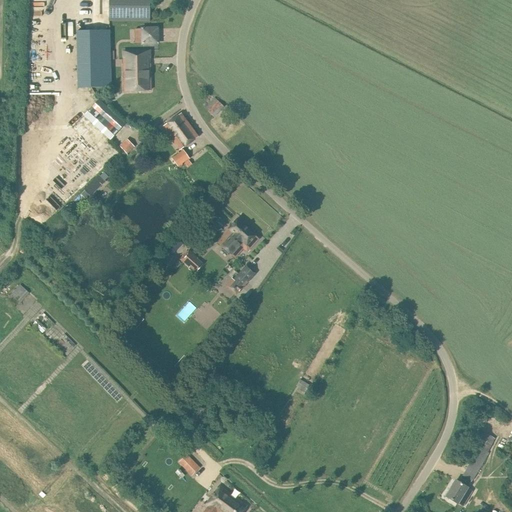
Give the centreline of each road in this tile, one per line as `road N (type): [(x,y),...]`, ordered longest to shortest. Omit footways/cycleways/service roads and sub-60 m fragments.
road 1 (tertiary): [(396,511),(443,437),(452,377),(423,328),(201,127),(181,70),(197,0)]
road 2 (unknown): [(223,461),(262,498),(292,482),(321,479),(386,511)]
road 3 (track): [(0,400),(120,511)]
road 4 (track): [(131,401),(27,511)]
